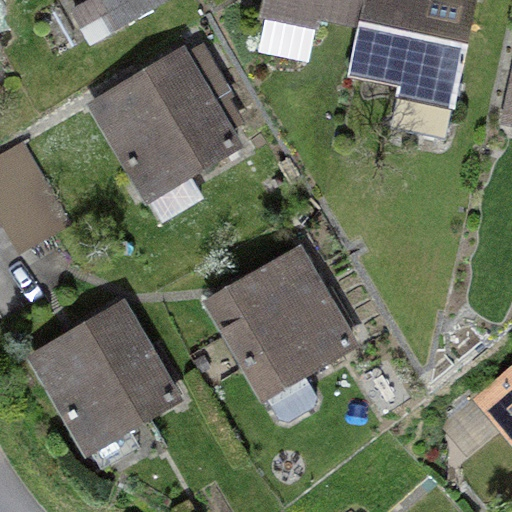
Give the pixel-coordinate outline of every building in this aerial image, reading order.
[(172,3),(170,0),(73,0),(64,4),(86,46),(172,3)] [(266,0),(261,25),(358,46),(367,0),(266,0)] [(349,87),(448,108),(470,4),(452,0),(367,0),(358,46),(349,87)] [(206,54),(83,116),(134,216),(257,154),(206,54)] [(16,154),(0,163),(0,196),(30,179),(16,154)] [(30,179),(0,196),(0,232),(46,206),(30,179)] [(46,206),(0,232),(0,237),(13,260),(61,233),(46,206)] [(301,264),(207,317),(264,417),(358,364),(301,264)] [(121,321),(25,374),(79,472),(175,419),(121,321)] [(511,376),(473,408),(511,457),(511,376)]
